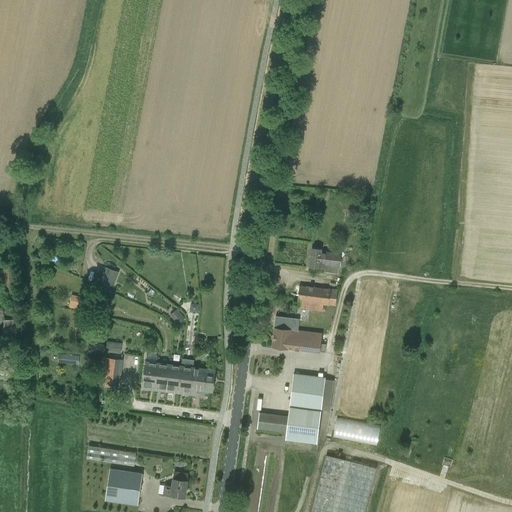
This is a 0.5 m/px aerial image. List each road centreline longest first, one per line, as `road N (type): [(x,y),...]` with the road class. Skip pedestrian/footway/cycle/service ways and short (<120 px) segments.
road 1 (tertiary): [(222,511),(302,0)]
road 2 (track): [(511,289),(368,275),(350,281),(331,348)]
road 3 (track): [(28,225),(257,251)]
road 4 (track): [(335,448),(511,503)]
